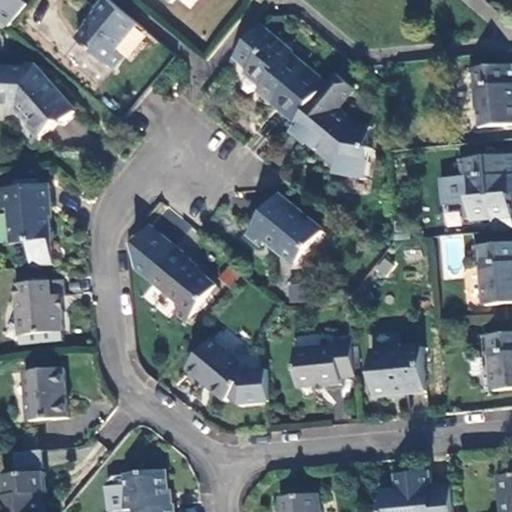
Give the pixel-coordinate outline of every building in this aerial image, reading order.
[(119,51),(140,25),(108,0),(106,0),(97,12),(100,15),(79,38),(118,70),(127,57),(119,51)] [(238,56),(240,58),(253,69),(251,72),(266,85),(261,91),(299,123),(328,87),(291,57),(294,53),(262,27),(238,56)] [(240,58),(238,56),(229,67),(232,69),(240,58)] [(511,67),(471,72),(473,91),(477,91),(481,130),(511,127),(511,67)] [(46,79),(44,76),(29,76),(29,71),(16,71),(16,73),(0,72),(0,106),(19,108),(33,125),(31,126),(42,138),(58,123),(65,124),(77,113),(46,79)] [(338,75),(328,87),(299,123),(292,133),(307,146),(309,144),(328,160),(331,159),(340,166),(338,176),(368,181),(373,151),(369,149),(372,129),(359,128),(340,111),(357,91),(338,75)] [(511,156),(462,162),(463,178),(442,180),(445,208),(466,206),(468,221),(494,218),(511,216),(511,199),(511,197),(510,178),(511,177),(511,156)] [(52,187),(0,192),(0,211),(11,210),(14,246),(54,242),(51,206),(54,206),(52,187)] [(324,232),(280,196),(250,232),(265,245),(268,241),(298,264),(324,232)] [(160,204),(148,224),(185,247),(197,227),(160,204)] [(511,231),(511,216),(494,218),(495,233),(511,231)] [(483,268),(487,306),(511,303),(511,244),(476,248),(478,269),(483,268)] [(190,325),(220,288),(190,264),(193,261),(180,250),(153,282),(181,306),(177,315),(190,325)] [(65,334),(62,299),(66,299),(64,282),(18,288),(23,338),(65,334)] [(511,334),(485,337),(488,358),(493,357),(497,392),(511,390),(511,334)] [(254,372),(216,340),(189,370),(229,403),(233,398),(254,372)] [(343,379),(357,378),(354,341),(338,343),(339,346),(297,350),(301,390),(343,386),(343,379)] [(428,393),(423,348),(403,351),(404,353),(397,354),(394,351),(373,354),(374,366),(377,370),(378,375),(374,376),(376,398),(391,397),(394,396),(394,391),(398,391),(399,393),(405,392),(406,395),(408,395),(428,393)] [(64,369),(27,373),(32,422),(68,418),(64,369)] [(254,372),(233,398),(242,405),(272,403),(269,371),(254,372)] [(408,399),(408,395),(406,395),(405,392),(399,393),(398,391),(394,391),(394,396),(391,397),(392,400),(408,399)] [(46,472),(7,476),(10,496),(5,497),(5,511),(44,511),(44,493),(48,493),(46,472)] [(135,511),(175,511),(175,506),(170,507),(167,472),(129,475),(130,499),(131,511),(135,511)] [(455,511),(453,485),(435,488),(432,474),(398,476),(400,491),(385,493),(387,511),(455,511)] [(511,511),(511,476),(501,477),(503,511),(511,511)] [(323,511),(321,495),(283,498),(283,511),(323,511)]
